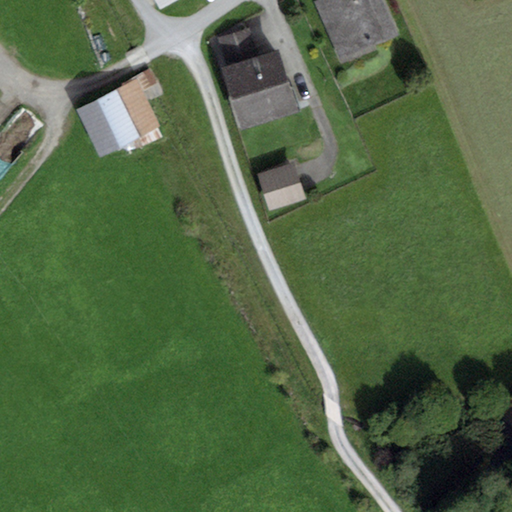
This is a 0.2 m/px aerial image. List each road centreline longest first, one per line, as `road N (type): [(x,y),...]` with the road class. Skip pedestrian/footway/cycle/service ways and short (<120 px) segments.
road 1 (track): [(180,31),(262,246),(326,376),(338,442),(393,511)]
road 2 (residential): [(230,0),(160,42),(136,0)]
road 3 (track): [(72,109),(0,205)]
